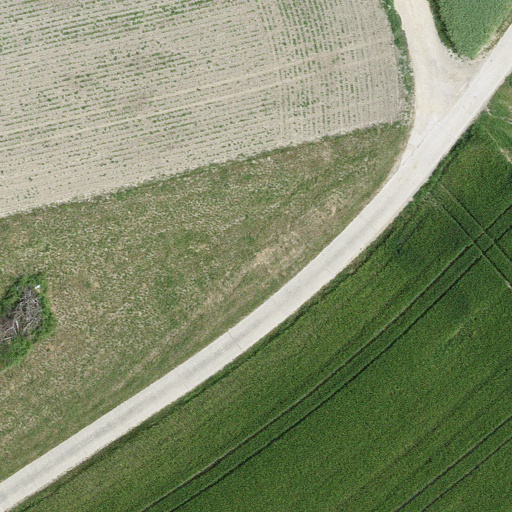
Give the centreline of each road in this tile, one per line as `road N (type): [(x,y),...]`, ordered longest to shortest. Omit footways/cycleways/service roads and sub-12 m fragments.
road 1 (track): [(441,132),(362,224),(223,343),(0,491)]
road 2 (track): [(411,0),(441,132)]
